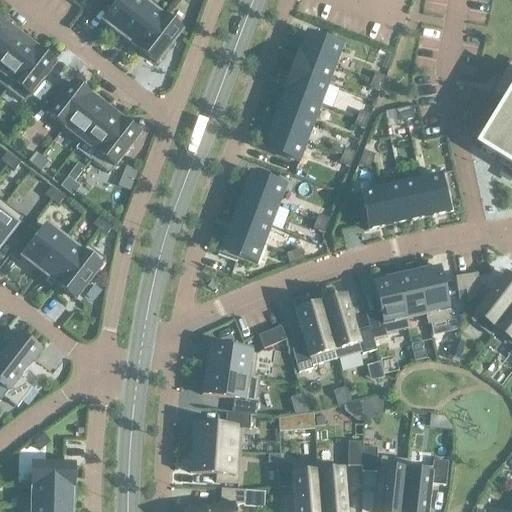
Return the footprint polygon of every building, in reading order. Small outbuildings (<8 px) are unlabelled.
[(138,0),(120,0),(103,23),(121,37),(145,5),(138,0)] [(145,5),(121,37),(138,50),(162,19),(145,5)] [(162,19),(138,50),(155,64),(180,32),(162,19)] [(5,27),(0,33),(0,60),(18,37),(5,27)] [(305,35),(298,54),(334,67),(341,49),(305,35)] [(0,60),(0,85),(6,90),(36,51),(18,37),(0,60)] [(36,51),(6,90),(24,104),(54,65),(36,51)] [(298,54),(290,73),(327,86),(334,67),(298,54)] [(483,147),(482,148),(484,149),(496,156),(498,157),(508,163),(507,165),(504,170),(511,175),(511,59),(499,80),(490,94),(507,104),(509,105),(504,112),(491,134),(483,147)] [(290,73),(283,92),(319,106),(327,86),(290,73)] [(374,74),(371,81),(382,85),(385,78),(374,74)] [(371,81),(368,89),(379,93),(382,85),(371,81)] [(71,83),(46,114),(63,128),(87,96),(71,83)] [(283,92),(276,111),(312,125),(319,106),(283,92)] [(63,128),(60,131),(79,146),(82,142),(106,111),(87,96),(63,128)] [(411,107),(403,109),(406,121),(414,119),(411,107)] [(403,109),(395,110),(398,122),(406,121),(403,109)] [(106,111),(82,142),(95,153),(119,121),(106,111)] [(276,111),(269,131),(305,144),(312,125),(276,111)] [(359,112),(356,119),(367,124),(370,116),(359,112)] [(356,119),(353,127),(364,131),(367,124),(356,119)] [(95,153),(90,160),(109,175),(110,173),(138,136),(119,121),(95,153)] [(269,131),(261,150),(298,164),(305,144),(269,131)] [(344,149),(341,157),(352,161),(355,154),(344,149)] [(363,151),(360,159),(371,163),(374,156),(363,151)] [(6,153),(0,160),(0,162),(6,167),(13,158),(6,153)] [(27,163),(33,168),(41,158),(34,153),(27,163)] [(341,157),(338,165),(349,169),(352,161),(341,157)] [(13,158),(6,167),(13,172),(20,164),(13,158)] [(41,158),(33,168),(40,173),(47,163),(41,158)] [(360,159),(357,167),(368,171),(371,163),(360,159)] [(125,167),(122,174),(135,179),(137,172),(125,167)] [(248,174),(240,195),(277,209),(284,188),(248,174)] [(440,175),(418,180),(427,219),(448,214),(452,213),(448,194),(444,195),(440,175)] [(67,178),(60,187),(66,192),(73,183),(67,178)] [(418,180),(399,184),(407,223),(427,219),(418,180)] [(73,183),(66,192),(72,197),(73,196),(80,188),(73,183)] [(399,184),(379,189),(387,227),(407,223),(399,184)] [(47,192),(43,196),(50,201),(57,193),(50,188),(47,192)] [(379,189),(357,193),(366,232),(387,227),(379,189)] [(57,193),(50,201),(55,205),(57,207),(62,201),(64,198),(57,193)] [(240,195),(233,214),(270,227),(277,209),(240,195)] [(4,205),(0,210),(0,246),(17,225),(22,219),(4,205)] [(233,214),(226,233),(263,247),(270,227),(233,214)] [(317,215),(314,223),(326,227),(329,220),(317,215)] [(98,217),(92,226),(98,231),(105,223),(98,217)] [(105,223),(98,231),(105,237),(106,236),(112,228),(105,223)] [(314,223),(312,230),(323,235),(326,227),(314,223)] [(46,227),(21,259),(39,272),(64,240),(46,227)] [(256,265),(263,247),(226,233),(217,256),(235,263),(237,258),(256,265)] [(64,240),(39,272),(56,286),(87,246),(86,246),(81,253),(64,240)] [(87,246),(56,286),(75,300),(101,265),(102,264),(105,260),(87,246)] [(300,249),(292,252),(296,264),(304,261),(300,249)] [(292,252),(285,255),(289,266),(296,264),(292,252)] [(438,268),(415,273),(427,326),(450,320),(438,268)] [(415,273),(394,278),(406,330),(408,330),(405,321),(424,316),(426,326),(427,326),(415,273)] [(478,274),(454,278),(456,292),(457,292),(465,291),(466,303),(470,303),(481,290),(478,274)] [(511,279),(507,275),(471,321),(492,337),(511,311),(511,279)] [(379,314),(365,317),(368,328),(372,340),(385,337),(385,335),(406,330),(394,278),(372,282),(379,314)] [(465,291),(457,292),(459,304),(466,303),(465,291)] [(345,298),(320,305),(336,360),(361,353),(361,356),(375,352),(372,340),(368,328),(356,332),(345,298)] [(305,347),(291,351),(298,374),(312,370),(311,367),(336,360),(320,305),(295,313),(305,347)] [(511,311),(492,337),(493,337),(496,334),(511,346),(511,353),(510,357),(511,358),(511,311)] [(279,328),(257,337),(263,350),(285,341),(279,328)] [(0,385),(8,392),(3,398),(17,408),(31,389),(18,379),(40,351),(17,333),(0,354),(0,385)] [(208,349),(204,372),(258,380),(258,379),(253,378),(256,355),(208,349)] [(424,351),(412,354),(414,362),(425,359),(424,351)] [(448,351),(445,359),(458,364),(461,356),(448,351)] [(204,372),(201,396),(233,400),(231,414),(249,417),(255,418),(257,403),(254,403),(258,380),(204,372)] [(192,427),(191,450),(239,454),(241,430),(248,431),(249,417),(231,414),(225,413),(224,429),(192,427)] [(297,417),(277,420),(278,434),(298,432),(297,417)] [(451,428),(443,417),(442,431),(451,432),(451,428)] [(43,435),(33,443),(39,451),(49,444),(43,435)] [(347,444),(347,468),(361,468),(362,449),(362,444),(347,444)] [(361,468),(361,473),(376,473),(376,449),(362,449),(361,468)] [(191,450),(189,474),(215,476),(215,484),(237,485),(239,454),(191,450)] [(267,456),(267,464),(279,465),(279,457),(267,456)] [(380,459),(374,511),(400,511),(406,461),(380,459)] [(406,461),(400,511),(427,511),(430,486),(444,487),(447,463),(432,462),(432,469),(407,466),(408,461),(406,461)] [(32,464),(31,487),(71,488),(72,465),(32,464)] [(290,464),(276,465),(277,489),(292,488),(293,511),(319,511),(316,464),(290,466),(290,464)] [(317,464),(316,464),(319,511),(345,511),(342,467),(317,469),(317,464)] [(31,487),(31,509),(71,510),(71,488),(31,487)] [(219,508),(187,511),(236,511),(236,507),(243,506),(244,492),(220,490),(219,508)]
